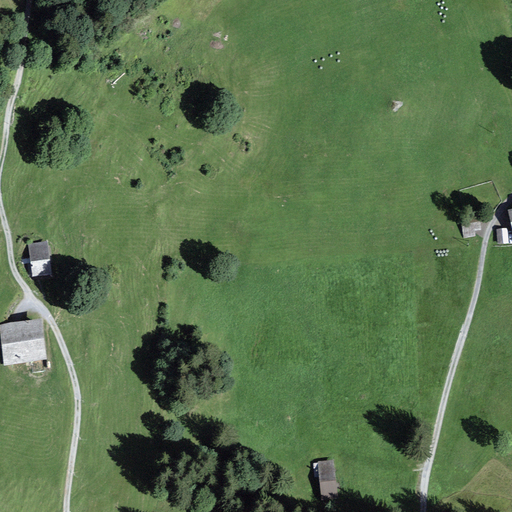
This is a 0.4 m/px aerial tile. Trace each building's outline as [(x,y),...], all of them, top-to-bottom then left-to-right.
[(397,53),(398,82),(411,81),(410,53),(397,53)] [(470,230),(477,229),(475,219),(462,221),(465,235),(471,234),(470,230)] [(497,231),(498,243),(506,242),(505,230),(497,231)] [(27,264),(29,274),(47,272),(43,243),(30,245),(32,263),(27,264)] [(40,359),(37,324),(2,328),(6,363),(40,359)] [(318,473),(321,498),(333,496),(329,461),(312,464),(313,474),(318,473)]
